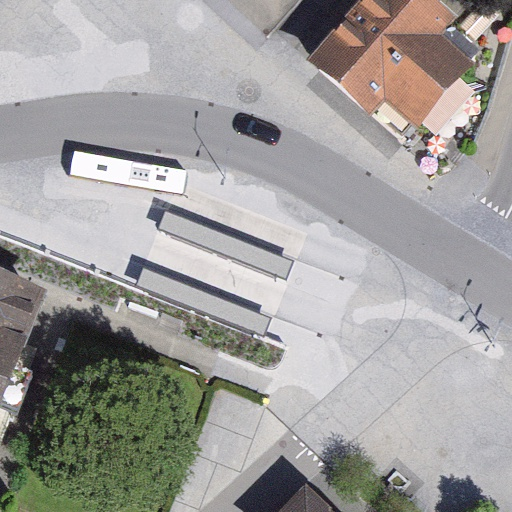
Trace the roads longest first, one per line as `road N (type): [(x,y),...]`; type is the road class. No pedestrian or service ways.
road 1 (tertiary): [(479,275),(306,170),(229,137),(113,122),(0,137)]
road 2 (residential): [(243,511),(463,302),(479,275)]
